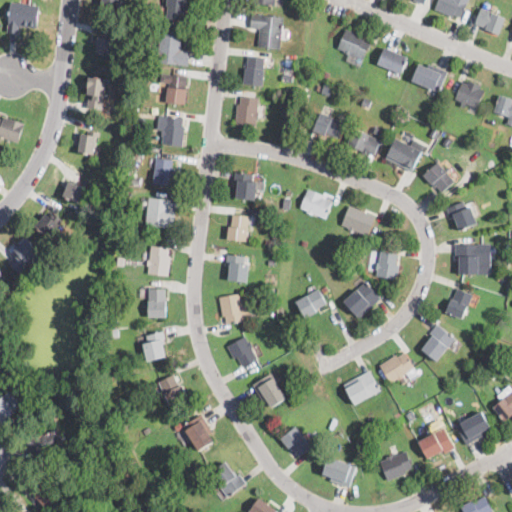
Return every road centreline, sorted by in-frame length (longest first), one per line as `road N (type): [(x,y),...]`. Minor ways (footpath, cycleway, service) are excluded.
road 1 (residential): [(511,445),(415,500),(344,510),(288,485),(235,414),(204,357),(193,295),(225,0)]
road 2 (residential): [(209,142),(312,161),(390,193),(421,224),(427,256),(408,308),(326,364)]
road 3 (residential): [(68,0),(52,121),(40,157),(0,212)]
road 4 (residential): [(498,455),(511,480),(320,505)]
road 5 (residential): [(511,67),(349,0)]
